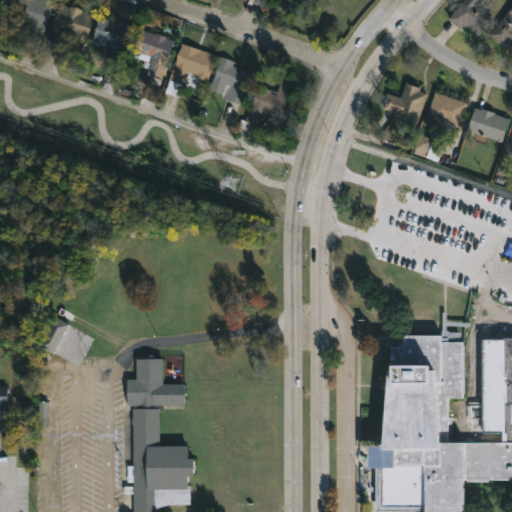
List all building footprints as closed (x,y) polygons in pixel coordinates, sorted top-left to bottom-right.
[(53,0),(56,1),(40,46),(22,39),(28,23),(15,18),(21,0),(53,0)] [(494,19),(479,36),(467,25),(465,28),(462,25),(460,28),(449,18),(464,0),(483,0),(479,5),(494,19)] [(60,4),(69,7),(70,5),(95,16),(85,44),(73,40),(74,36),(67,34),(62,47),(46,41),(60,4)] [(511,50),(504,43),(502,46),(488,34),(511,6),(511,50)] [(135,27),(121,65),(103,58),(107,45),(92,40),(101,14),(135,27)] [(140,29),(166,36),(165,38),(173,40),(160,79),(146,74),(150,61),(136,56),(137,51),(133,50),(140,29)] [(218,55),(211,73),(199,69),(197,75),(196,74),(192,85),(184,83),(179,97),(165,92),(181,42),(218,55)] [(254,72),(243,105),(221,98),(222,94),(209,89),(220,56),(233,61),(232,64),(254,72)] [(298,85),(288,118),(266,111),(261,127),(244,121),(256,84),(277,91),(280,80),(298,85)] [(428,93),(417,123),(395,115),(396,113),(383,108),(388,93),(401,98),(406,82),(421,88),(420,91),(428,93)] [(465,114),(461,127),(427,115),(435,91),(467,102),(463,114),(465,114)] [(484,108),(509,118),(501,141),(467,129),(475,107),(480,109),(481,107),(484,108)] [(434,139),(428,157),(413,152),(419,134),(434,139)] [(511,168),(511,163),(500,160),(495,174),(509,178),(511,168)] [(511,306),(511,511),(423,511),(423,470),(424,470),(424,462),(394,462),(394,468),(381,468),(382,444),(386,389),(382,389),(382,382),(387,382),(388,372),(391,372),(390,346),(398,346),(398,342),(403,342),(403,336),(441,336),(442,312),(447,312),(447,321),(469,321),(497,305),(511,306)] [(39,346),(54,354),(69,324),(54,316),(39,346)] [(162,359),(163,384),(184,383),(185,405),(163,405),(163,410),(158,410),(159,444),(187,444),(187,456),(193,456),(193,474),(187,474),(187,484),(189,484),(190,502),(168,502),(160,505),(160,511),(134,511),(134,492),(124,492),(124,485),(134,485),(132,468),(134,468),(133,423),(131,423),(131,420),(133,420),(133,405),(127,405),(126,379),(136,378),(135,359),(162,359)] [(0,418),(3,419),(3,406),(8,405),(8,386),(0,385),(0,418)] [(48,402),(39,402),(39,426),(48,426),(48,402)]
